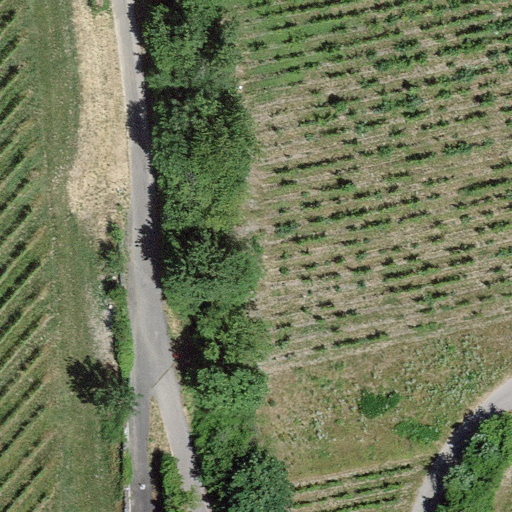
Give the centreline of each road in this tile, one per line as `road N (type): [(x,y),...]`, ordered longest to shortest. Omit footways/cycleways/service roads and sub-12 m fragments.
road 1 (unclassified): [(120,0),(142,123),(170,511)]
road 2 (track): [(511,395),(449,435),(429,511)]
